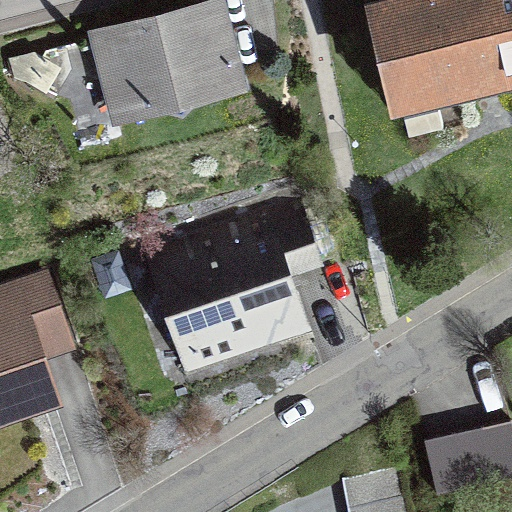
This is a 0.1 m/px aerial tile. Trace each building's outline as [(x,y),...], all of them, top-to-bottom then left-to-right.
[(396,98),(511,69),(511,0),(396,0),(373,6),(396,98)] [(238,82),(218,4),(96,36),(116,114),(238,82)] [(284,273),(318,262),(297,200),(145,251),(186,370),(303,330),(284,273)] [(0,322),(0,412),(50,396),(22,315),(0,322)] [(423,438),(436,492),(511,474),(511,426),(510,418),(423,438)] [(409,511),(400,465),(342,477),(348,511),(409,511)]
